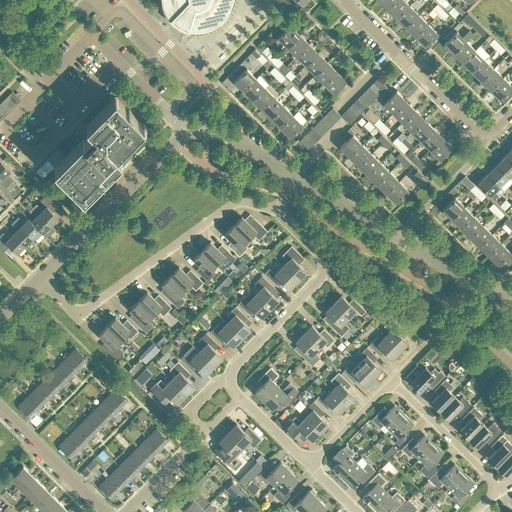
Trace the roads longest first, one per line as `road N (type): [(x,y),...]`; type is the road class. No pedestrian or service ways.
road 1 (residential): [(276,208),(234,203),(78,311),(39,278)]
road 2 (unclassified): [(295,178),(477,287),(511,291)]
road 3 (residential): [(276,208),(321,250),(324,272),(228,378)]
road 4 (residential): [(347,0),(472,128),(495,129),(511,114)]
road 5 (unclassified): [(39,278),(185,133)]
road 6 (residential): [(167,110),(189,79),(121,13),(92,34)]
road 7 (residential): [(501,489),(390,381)]
road 8 (residential): [(104,511),(0,407)]
road 9 (unclassified): [(185,133),(221,134),(295,178)]
